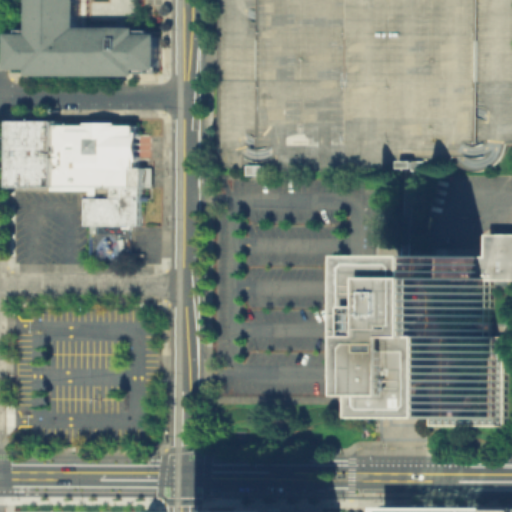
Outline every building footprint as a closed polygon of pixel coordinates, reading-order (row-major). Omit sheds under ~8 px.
[(81,0),(81,23),(162,23),(162,67),(9,67),(9,31),(33,31),(33,0),(81,0)] [(215,0),(511,0),(511,144),(502,144),(500,153),(492,163),(482,168),(471,169),(460,168),(454,163),(436,163),(436,171),(412,171),(404,171),(233,169),(225,164),(220,158),(215,150),(215,137),(215,0)] [(13,122),(59,122),(59,126),(139,126),(139,133),(141,133),(141,162),(138,162),(138,168),(147,168),(147,189),(141,189),(141,226),(88,226),(88,199),(111,199),(111,188),(13,188),(13,122)] [(438,160),(405,159),(404,213),(412,213),(412,181),(418,181),(419,169),(438,169),(438,160)] [(396,334),(396,327),(404,327),(404,171),(412,171),(412,334),(396,334)] [(417,252),(417,334),(412,334),(396,334),(387,334),(387,395),(395,395),(395,404),(419,404),(419,395),(425,395),(430,395),(430,425),(506,425),(506,333),(493,333),(493,280),(511,280),(511,232),(491,232),(491,253),(485,252),(417,252)]
